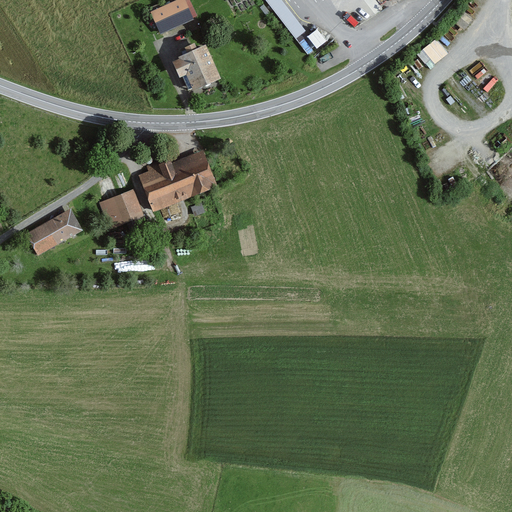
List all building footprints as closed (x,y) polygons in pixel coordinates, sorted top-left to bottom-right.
[(182,0),(153,13),(161,31),(191,18),(183,0),(182,0)] [(326,41),(317,29),(307,37),(316,49),(326,41)] [(197,51),(194,45),(181,51),(184,57),(181,58),(182,60),(175,63),(181,74),(187,71),(195,88),(218,77),(204,48),(197,51)] [(142,182),(151,205),(212,181),(203,157),(173,169),(170,162),(161,166),(159,163),(148,167),(152,178),(142,182)] [(102,203),(112,227),(131,219),(136,231),(148,226),(134,190),(102,203)] [(201,204),(192,208),(195,215),(204,211),(201,204)] [(36,250),(76,228),(69,215),(29,238),(36,250)]
